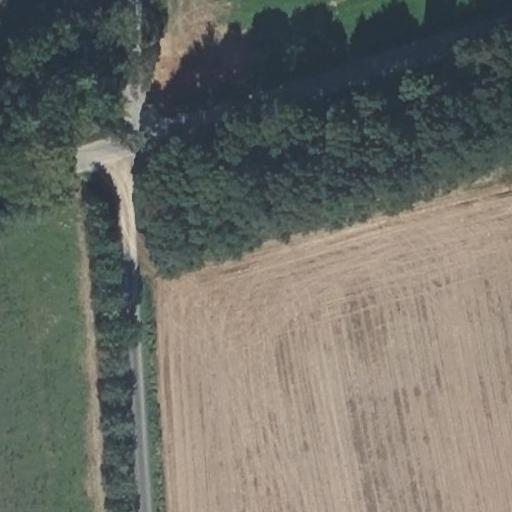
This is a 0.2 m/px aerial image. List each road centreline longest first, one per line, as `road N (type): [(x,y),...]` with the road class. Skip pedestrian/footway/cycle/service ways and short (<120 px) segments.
road 1 (unclassified): [(511,28),(126,147)]
road 2 (residential): [(126,147),(146,511)]
road 3 (residential): [(134,0),(126,147)]
road 4 (unclassified): [(126,147),(0,187)]
